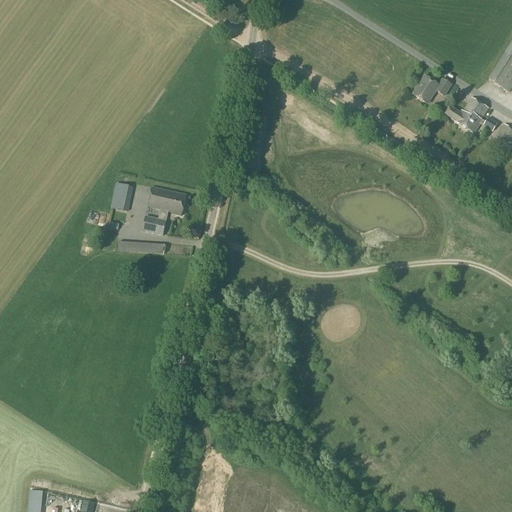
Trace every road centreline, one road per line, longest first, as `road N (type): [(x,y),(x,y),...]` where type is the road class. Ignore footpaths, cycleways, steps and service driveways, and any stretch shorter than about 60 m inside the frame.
road 1 (unclassified): [(146,511),(257,0)]
road 2 (track): [(511,209),(252,44)]
